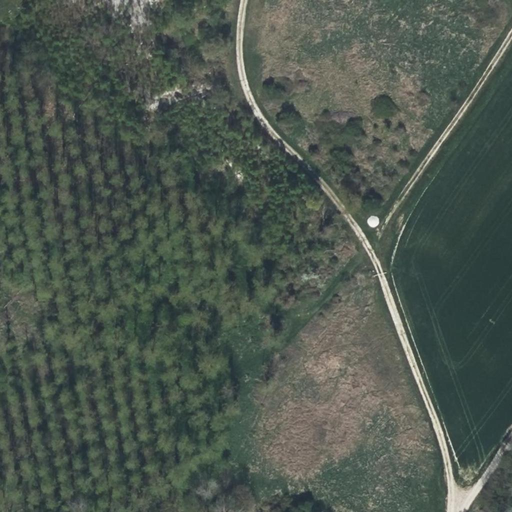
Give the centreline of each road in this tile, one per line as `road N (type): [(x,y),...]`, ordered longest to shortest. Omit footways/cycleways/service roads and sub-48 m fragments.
road 1 (track): [(511,30),(398,199),(377,244),(376,264),(440,442),(447,511)]
road 2 (track): [(376,264),(339,206),(250,107),(238,67),(241,0)]
